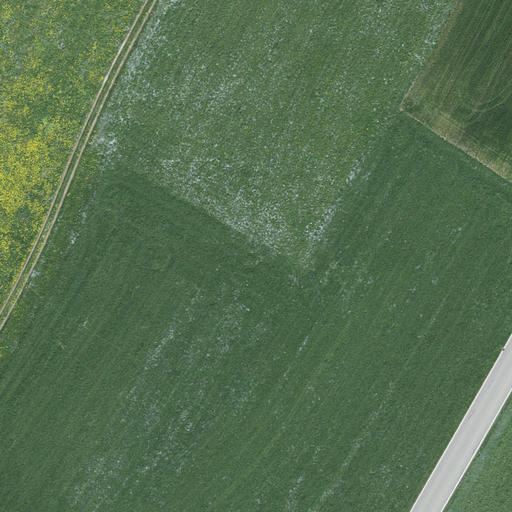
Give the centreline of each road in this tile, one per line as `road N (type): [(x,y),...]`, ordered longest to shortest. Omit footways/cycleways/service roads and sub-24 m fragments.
road 1 (track): [(0,305),(154,0)]
road 2 (tertiary): [(426,511),(511,361)]
